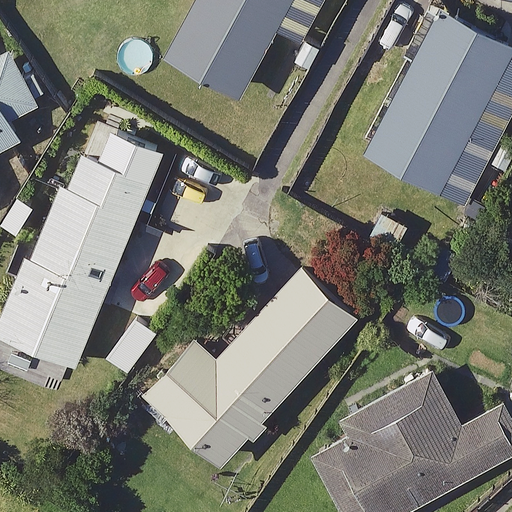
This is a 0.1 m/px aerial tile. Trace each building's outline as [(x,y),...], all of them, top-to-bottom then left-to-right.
[(313,0),(187,0),(160,51),(234,89),(271,20),(297,33),(313,0)] [(511,92),(511,46),(429,4),(356,144),(435,185),(471,113),(495,126),(511,92)] [(33,98),(4,43),(0,45),(0,141),(15,134),(4,113),(33,98)] [(146,176),(75,146),(60,182),(53,179),(0,304),(0,330),(69,360),(146,176)] [(375,199),(357,229),(390,249),(408,219),(375,199)] [(350,313),(297,263),(209,358),(184,335),(138,385),(215,457),(350,313)] [(300,446),(335,511),(391,511),(511,447),(511,420),(497,392),(459,412),(430,357),(331,410),(339,425),(300,446)]
